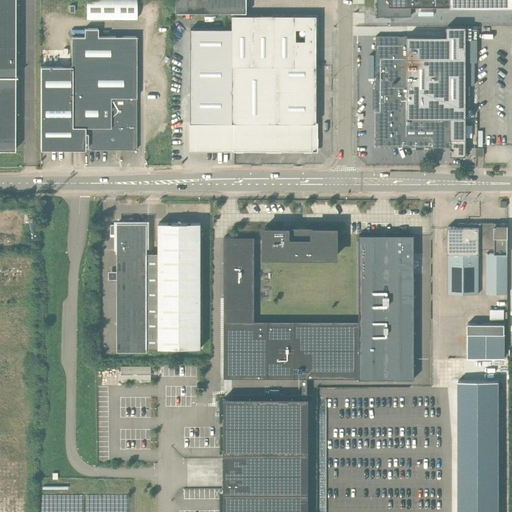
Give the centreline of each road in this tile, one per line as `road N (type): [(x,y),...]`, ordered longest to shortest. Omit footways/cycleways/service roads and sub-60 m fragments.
road 1 (tertiary): [(79,182),(344,181)]
road 2 (unclassified): [(344,0),(344,181)]
road 3 (tertiary): [(344,181),(511,184)]
